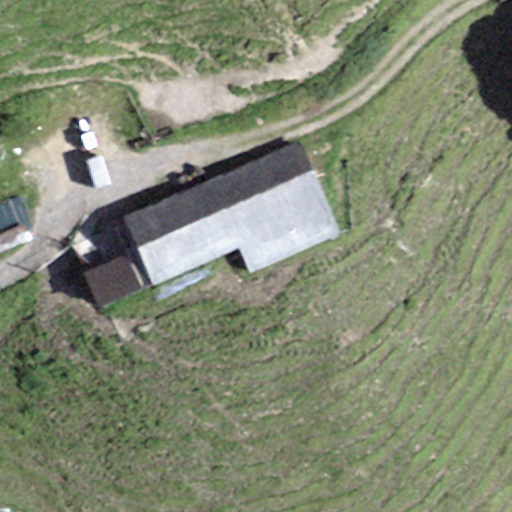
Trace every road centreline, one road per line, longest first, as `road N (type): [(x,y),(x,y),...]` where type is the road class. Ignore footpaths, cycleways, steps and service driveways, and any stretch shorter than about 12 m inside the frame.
road 1 (track): [(235,158),(341,108),(472,0)]
road 2 (track): [(0,275),(78,216),(154,181),(235,158)]
